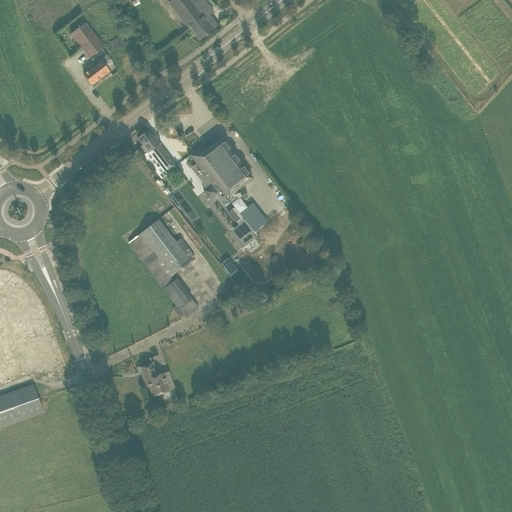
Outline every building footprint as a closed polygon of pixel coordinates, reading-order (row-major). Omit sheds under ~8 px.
[(203,0),(166,0),(193,33),(199,40),(213,29),(205,19),(213,13),(207,5),(203,0)] [(70,35),(89,59),(104,47),(85,23),(70,35)] [(89,71),(83,75),(91,85),(109,72),(101,61),(95,66),(93,64),(87,68),(89,71)] [(146,153),(143,156),(154,169),(160,164),(168,174),(177,167),(160,145),(161,144),(155,136),(153,137),(148,131),(137,139),(142,145),(141,147),(146,153)] [(203,176),(207,173),(226,199),(253,179),(221,137),(206,148),(204,146),(191,156),(197,163),(194,165),(203,176)] [(210,186),(203,192),(208,200),(216,194),(210,186)] [(232,209),(227,214),(234,223),(240,219),(232,209)] [(128,243),(160,285),(190,262),(158,220),(128,243)] [(241,228),(235,233),(241,242),(248,237),(247,235),(252,231),(244,220),(238,224),(241,228)] [(164,290),(185,317),(198,307),(177,279),(164,290)] [(139,367),(145,385),(148,384),(152,397),(171,391),(165,373),(158,376),(153,362),(139,367)] [(221,378),(230,383),(235,375),(226,370),(221,378)] [(0,396),(0,428),(43,413),(33,385),(0,396)]
